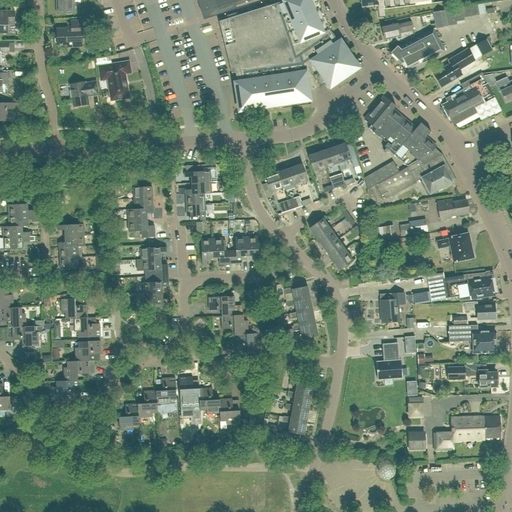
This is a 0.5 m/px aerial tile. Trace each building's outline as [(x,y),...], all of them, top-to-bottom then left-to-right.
[(56,0),(57,13),(74,13),(73,0),(56,0)] [(197,0),(203,20),(236,9),(235,5),(250,0),(197,0)] [(329,28),(317,0),(285,0),(281,2),(282,2),(219,22),(231,73),(235,72),(238,83),(235,83),(240,111),(310,100),(309,97),(327,82),(330,87),(358,67),(340,40),(338,42),(329,28)] [(477,5),(447,10),(446,10),(433,12),(436,29),(449,26),(456,24),(456,22),(464,20),(464,18),(479,16),(477,5)] [(2,11),(2,17),(0,17),(0,33),(7,33),(7,24),(14,24),(14,11),(2,11)] [(71,22),(71,29),(56,30),(57,45),(67,45),(67,48),(82,47),(82,37),(88,37),(87,21),(71,22)] [(412,31),(410,21),(396,24),(396,23),(381,26),(384,40),(399,37),(399,34),(412,31)] [(403,62),(407,71),(445,52),(433,29),(398,47),(397,46),(390,53),(401,64),(403,62)] [(481,56),(492,50),(486,39),(475,45),(481,56)] [(0,52),(14,52),(14,43),(0,42),(0,64),(1,65),(0,52)] [(462,75),(459,70),(474,60),(468,49),(452,59),(454,62),(434,75),(441,87),(462,75)] [(128,61),(98,66),(100,80),(107,79),(111,100),(128,97),(124,74),(130,73),(128,61)] [(480,66),(481,72),(491,70),(490,64),(480,66)] [(511,80),(509,83),(506,77),(494,83),(499,93),(501,92),(506,102),(511,99),(511,80)] [(88,97),(99,95),(96,81),(85,83),(85,82),(69,85),(73,107),(89,104),(88,97)] [(480,81),(463,90),(446,100),(447,102),(445,104),(442,105),(449,120),(451,119),(454,125),(465,119),(477,113),(474,109),(480,106),(485,103),(481,96),(477,90),(482,87),(485,93),(488,99),(494,96),(490,90),(487,83),(485,84),(482,86),(481,83),(480,81)] [(364,120),(370,125),(368,128),(376,135),(387,143),(384,147),(388,150),(408,167),(436,151),(434,149),(435,148),(424,139),(431,131),(420,122),(414,130),(392,111),(396,106),(384,97),(364,120)] [(0,103),(0,121),(6,121),(6,109),(19,109),(19,103),(0,103)] [(332,147),(338,163),(351,159),(345,143),(332,147)] [(338,163),(332,147),(320,151),(326,167),(338,163)] [(326,167),(320,151),(308,155),(313,172),(326,167)] [(408,167),(399,172),(396,174),(391,177),(386,179),(380,182),(377,184),(385,199),(416,183),(415,182),(419,180),(428,196),(452,182),(453,184),(455,182),(440,155),(436,151),(408,167)] [(390,163),(385,166),(391,177),(396,174),(393,168),(390,163)] [(289,168),(295,184),(307,180),(301,164),(289,168)] [(186,173),(184,173),(184,178),(188,177),(191,177),(191,180),(192,183),(217,182),(216,175),(216,168),(210,168),(203,169),(203,172),(199,172),(194,173),(194,169),(194,166),(190,167),(186,167),(186,173)] [(385,166),(380,169),(386,179),(391,177),(385,166)] [(295,184),(289,168),(277,172),(283,188),(295,184)] [(380,169),(374,172),(380,182),(386,179),(380,169)] [(283,188),(277,172),(265,177),(270,193),(283,188)] [(374,172),(369,175),(375,185),(377,184),(380,182),(374,172)] [(369,175),(364,178),(367,190),(375,185),(369,175)] [(217,182),(192,183),(192,189),(185,189),(185,195),(186,195),(186,194),(204,194),(211,193),(211,183),(217,182)] [(312,185),(306,187),(313,203),(319,200),(312,185)] [(133,199),(151,198),(151,187),(133,188),(133,199)] [(186,205),(205,204),(204,194),(186,194),(186,195),(186,205)] [(133,199),(134,209),(134,210),(152,210),(152,209),(151,198),(133,199)] [(469,214),(466,200),(452,202),(451,200),(437,202),(440,222),(446,221),(446,219),(449,219),(448,217),(469,214)] [(9,216),(34,215),(34,210),(27,211),(27,204),(9,205),(9,216)] [(205,204),(186,205),(186,216),(205,215),(205,204)] [(346,218),(349,215),(344,208),(340,211),(346,218)] [(128,221),(146,220),(146,214),(153,214),(153,209),(152,209),(152,210),(134,210),(134,209),(127,210),(128,221)] [(34,215),(9,216),(10,227),(22,226),(28,226),(28,220),(35,219),(34,215)] [(349,215),(346,218),(351,226),(355,223),(349,215)] [(317,239),(330,229),(322,219),(309,229),(317,239)] [(409,223),(411,234),(427,231),(425,219),(409,221),(409,223)] [(146,220),(128,221),(128,232),(141,232),(141,237),(154,237),(154,226),(146,226),(146,220)] [(411,234),(409,223),(399,225),(401,235),(411,234)] [(65,236),(83,235),(83,224),(64,225),(64,226),(57,226),(57,230),(65,230),(65,236)] [(387,236),(394,235),(393,225),(386,226),(387,236)] [(22,226),(10,227),(3,227),(3,238),(29,237),(29,232),(22,233),(22,226)] [(358,236),(362,233),(357,226),(353,228),(358,236)] [(324,249),(337,240),(330,229),(317,239),(324,249)] [(419,236),(421,244),(430,242),(429,234),(419,236)] [(472,257),(468,234),(448,238),(448,239),(437,242),(438,248),(450,246),(453,261),(472,257)] [(59,248),(78,247),(84,247),(83,235),(65,236),(65,242),(58,243),(58,248),(59,248)] [(29,237),(3,238),(4,249),(22,248),(22,241),(30,241),(29,237)] [(229,251),(230,263),(241,263),(240,256),(247,256),(246,237),(234,238),(235,250),(229,251)] [(246,237),(247,256),(253,255),(253,262),(258,262),(264,261),(264,255),(258,255),(257,237),(246,237)] [(211,239),(212,257),(218,257),(219,264),(230,263),(229,251),(223,251),(222,238),(211,239)] [(212,257),(211,239),(200,239),(201,258),(202,258),(202,265),(206,264),(206,257),(212,257)] [(331,259),(345,250),(337,240),(324,249),(331,259)] [(96,256),(105,256),(104,246),(95,246),(96,256)] [(59,248),(59,258),(78,257),(78,247),(59,248)] [(111,261),(119,261),(118,247),(109,247),(111,261)] [(141,260),(159,259),(159,253),(167,253),(167,248),(159,248),(141,248),(141,259),(141,260)] [(345,250),(331,259),(339,270),(352,260),(345,250)] [(97,271),(106,270),(105,256),(96,256),(97,271)] [(78,257),(59,258),(60,269),(84,268),(83,257),(78,257)] [(159,259),(141,260),(141,259),(136,260),(136,271),(155,270),(155,276),(168,276),(167,265),(160,265),(159,259)] [(494,295),(492,287),(491,277),(492,275),(492,274),(490,272),(447,277),(427,280),(431,301),(452,297),(453,301),(460,300),(470,299),(470,300),(486,297),(486,296),(494,295)] [(168,276),(155,276),(155,282),(143,283),(143,294),(161,294),(161,288),(168,287),(168,276)] [(292,294),(293,300),(294,302),(309,298),(307,286),(292,289),(292,288),(284,289),(285,295),(292,294)] [(0,308),(13,308),(13,295),(8,295),(8,289),(0,289),(0,308)] [(405,304),(404,293),(391,294),(391,300),(380,301),(381,323),(399,322),(398,305),(405,304)] [(161,294),(143,294),(144,306),(162,305),(162,304),(169,304),(169,299),(162,300),(161,294)] [(221,316),(243,315),(242,306),(234,306),(234,302),(230,303),(230,296),(208,297),(209,311),(221,310),(221,316)] [(92,298),(93,313),(101,313),(101,298),(92,298)] [(294,306),(296,313),(296,314),(312,310),(309,298),(294,302),(293,300),(286,302),(287,308),(294,306)] [(73,318),(87,318),(87,305),(75,306),(75,299),(61,299),(61,313),(65,313),(65,319),(73,318)] [(496,317),(496,312),(495,312),(494,305),(477,306),(477,302),(465,303),(465,311),(477,310),(477,320),(495,319),(495,318),(496,317)] [(21,308),(13,308),(0,308),(0,321),(12,321),(12,327),(25,326),(25,313),(21,314),(21,308)] [(297,318),(298,325),(299,326),(314,323),(312,310),(296,314),(296,313),(289,314),(290,320),(297,318)] [(243,315),(221,316),(221,329),(233,329),(233,335),(248,334),(247,321),(243,321),(243,315)] [(453,325),(467,325),(467,317),(453,317),(453,325)] [(87,318),(73,318),(74,331),(78,331),(78,337),(100,337),(99,324),(87,324),(87,318)] [(293,333),(293,332),(300,330),(302,339),(317,335),(314,323),(299,326),(298,325),(292,327),(292,328),(280,331),(280,332),(279,332),(281,341),(282,340),(283,343),(290,341),(289,338),(293,337),(293,333)] [(496,353),(495,331),(473,332),(472,325),(448,326),(449,342),(473,341),(473,353),(496,353)] [(41,326),(25,326),(12,327),(12,340),(25,340),(25,346),(23,346),(23,352),(21,352),(21,353),(34,352),(33,346),(38,346),(38,332),(42,332),(41,326)] [(256,334),(248,334),(233,335),(234,348),(246,347),(246,354),(261,353),(260,339),(266,339),(266,333),(256,334)] [(75,361),(89,361),(89,354),(101,354),(100,340),(78,341),(79,347),(75,347),(75,361)] [(384,361),(376,362),(377,379),(402,378),(401,360),(398,360),(397,344),(383,345),(384,361)] [(89,361),(75,361),(67,361),(68,367),(64,367),(64,381),(78,380),(77,374),(89,373),(89,361)] [(34,365),(35,374),(44,373),(44,365),(34,365)] [(464,365),(464,366),(447,367),(447,380),(464,379),(464,376),(479,375),(479,387),(496,387),(496,385),(498,385),(498,379),(496,379),(496,373),(486,373),(486,371),(479,371),(479,365),(464,365)] [(428,376),(432,384),(437,380),(433,373),(428,376)] [(199,402),(199,389),(193,389),(192,377),(179,378),(180,400),(186,399),(186,403),(199,402)] [(156,391),(157,405),(170,404),(170,400),(176,400),(174,378),(162,379),(162,380),(162,391),(156,391)] [(296,386),(295,393),(294,395),(311,398),(313,385),(297,382),(298,381),(290,379),(289,384),(296,386)] [(78,380),(64,381),(56,381),(56,387),(52,387),(53,401),(66,401),(66,394),(78,394),(78,380)] [(0,384),(0,410),(10,410),(10,397),(3,397),(2,385),(0,384)] [(219,413),(219,400),(212,400),(211,388),(199,389),(199,402),(200,410),(206,410),(206,414),(219,413)] [(157,413),(157,405),(156,391),(143,392),(144,404),(138,404),(138,417),(152,417),(151,413),(157,413)] [(294,399),(293,405),(292,407),(308,410),(311,398),(294,395),(295,393),(288,392),(287,397),(294,399)] [(238,400),(231,401),(231,399),(219,400),(219,413),(220,422),(226,421),(226,425),(240,424),(239,411),(238,400)] [(276,408),(284,409),(284,410),(291,411),(290,418),(290,419),(306,422),(308,410),(292,407),(293,405),(285,404),(277,402),(276,408)] [(422,418),(423,416),(422,404),(421,402),(409,402),(407,404),(407,417),(409,419),(422,418)] [(139,426),(138,417),(138,404),(124,405),(125,417),(118,417),(119,431),(133,430),(133,426),(139,426)] [(434,451),(452,450),(452,441),(481,440),(481,439),(500,438),(499,416),(482,417),(481,414),(451,415),(452,432),(433,433),(434,451)] [(283,416),(283,417),(279,416),(278,421),(282,422),(289,423),(287,432),(303,435),(306,422),(290,419),(290,418),(283,416)] [(264,418),(262,431),(275,434),(277,426),(267,425),(268,419),(264,418)] [(425,449),(424,435),(424,434),(408,434),(408,450),(425,449)] [(202,442),(207,446),(211,442),(206,438),(202,442)] [(382,482),(385,483),(388,483),(391,481),(394,479),(395,477),(396,473),(396,470),(394,467),(392,465),(389,464),(385,463),(382,464),(379,466),(377,469),(376,472),(376,475),(378,478),(380,480),(382,482)]
